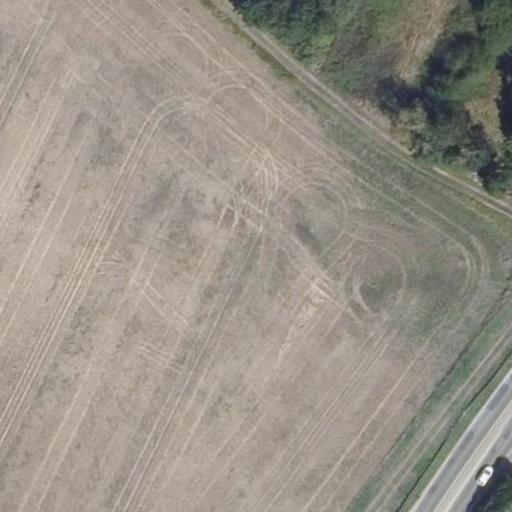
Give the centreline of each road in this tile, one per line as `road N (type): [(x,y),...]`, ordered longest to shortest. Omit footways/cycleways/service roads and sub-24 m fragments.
road 1 (track): [(511,220),(306,90),(222,0)]
road 2 (track): [(370,511),(511,326)]
road 3 (primary): [(511,383),(419,511)]
